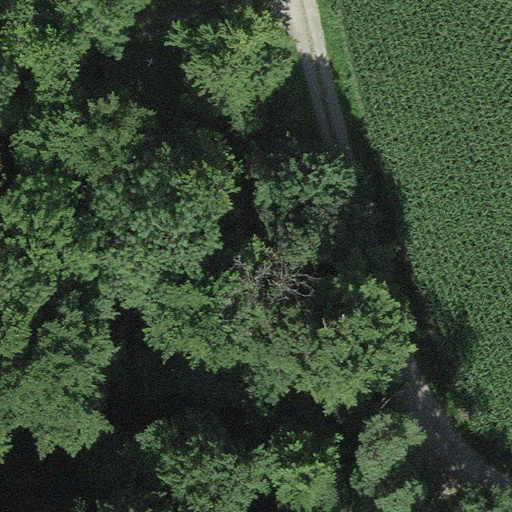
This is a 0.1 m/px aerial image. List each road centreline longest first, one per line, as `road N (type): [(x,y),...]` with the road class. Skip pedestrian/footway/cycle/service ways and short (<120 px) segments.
road 1 (track): [(288,0),(404,404),(376,511)]
road 2 (track): [(41,511),(96,410),(179,152)]
road 3 (track): [(287,11),(134,43),(0,36)]
road 4 (track): [(287,11),(179,152)]
road 5 (track): [(511,485),(404,404)]
